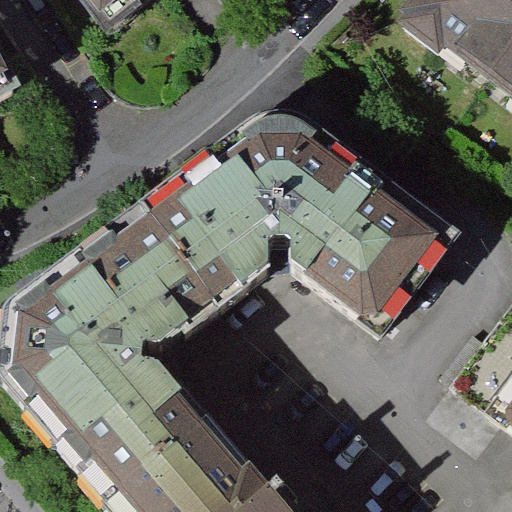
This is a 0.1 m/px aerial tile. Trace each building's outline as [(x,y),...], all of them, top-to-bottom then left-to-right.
[(78,0),(111,38),(161,0),(78,0)] [(511,0),(430,0),(406,32),(445,62),(451,54),(511,100),(511,0)] [(0,122),(25,109),(0,59),(0,122)] [(255,148),(155,223),(224,318),(273,283),(273,251),(294,250),(296,278),(384,345),(453,255),(311,148),(299,142),(282,139),(267,143),(255,148)] [(0,399),(99,511),(243,511),(257,500),(158,383),(140,382),(142,364),(158,367),(224,318),(155,223),(9,333),(0,381),(0,399)] [(511,436),(502,449),(511,455),(511,436)] [(267,511),(257,500),(243,511),(267,511)]
